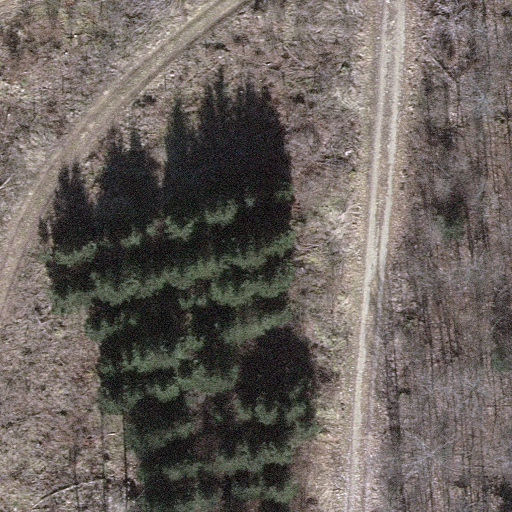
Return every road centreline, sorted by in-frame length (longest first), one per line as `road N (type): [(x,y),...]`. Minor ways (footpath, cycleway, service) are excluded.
road 1 (track): [(391,0),(346,411),(343,511)]
road 2 (track): [(0,285),(24,229),(110,95),(208,0)]
